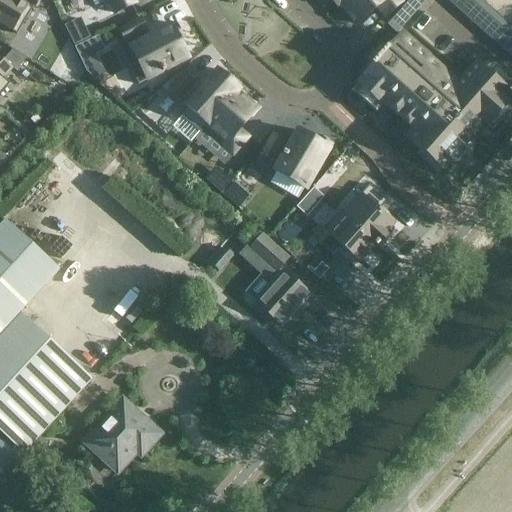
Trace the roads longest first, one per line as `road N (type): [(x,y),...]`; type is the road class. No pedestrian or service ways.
road 1 (tertiary): [(210,511),(511,176)]
road 2 (residential): [(198,0),(232,50),(300,102),(325,96),(342,57),(294,0)]
road 3 (tertiary): [(385,511),(511,370)]
